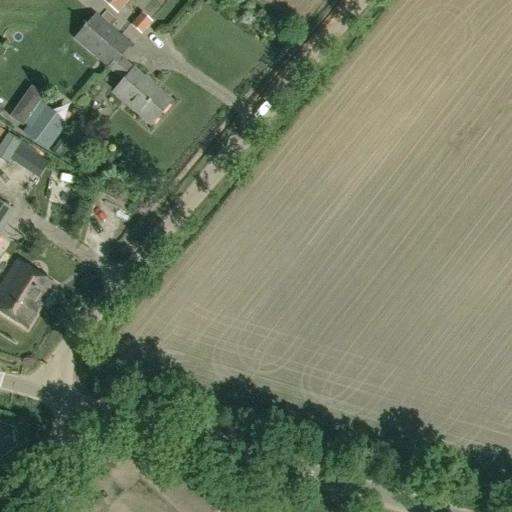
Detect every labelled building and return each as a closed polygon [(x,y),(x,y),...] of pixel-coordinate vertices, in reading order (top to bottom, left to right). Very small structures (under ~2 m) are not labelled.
[(106,0),(104,3),(113,11),(123,0),(106,0)] [(145,30),(158,16),(148,7),(135,21),(145,30)] [(114,93),(151,125),(171,101),(119,56),(131,43),(97,15),(76,39),(125,81),(114,93)] [(50,121),(60,118),(55,103),(45,106),(50,121)] [(0,147),(0,160),(11,168),(26,145),(9,134),(0,147)] [(0,227),(11,211),(0,203),(0,227)] [(0,312),(27,329),(55,285),(18,262),(0,290),(0,312)]
